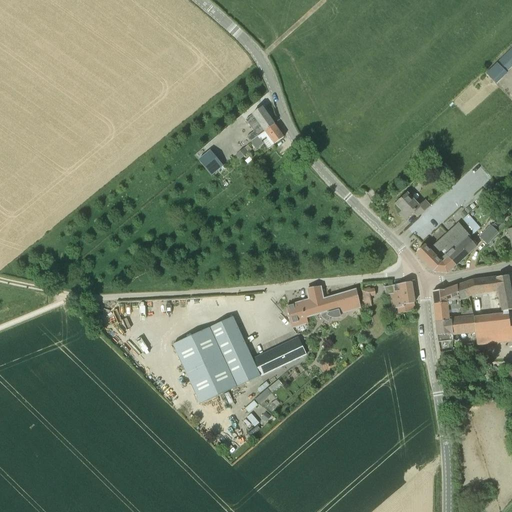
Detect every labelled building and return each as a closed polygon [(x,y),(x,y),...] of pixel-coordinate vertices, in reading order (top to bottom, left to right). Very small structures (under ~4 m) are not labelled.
[(511,46),(486,73),(497,84),(507,73),(511,67),(511,46)] [(250,126),(267,114),(262,107),(253,114),(253,115),(246,120),(250,126)] [(251,142),(258,137),(265,131),(274,124),(267,114),(250,126),(254,132),(247,137),(250,142),(251,142)] [(251,142),(255,149),(263,143),(262,141),(266,137),(272,145),(284,138),(274,124),(265,131),(258,137),(251,142)] [(235,155),(240,160),(248,153),(244,148),(235,155)] [(198,160),(211,176),(223,166),(210,151),(198,160)] [(419,206),(407,193),(400,200),(396,204),(403,211),(400,214),(406,220),(413,213),(417,218),(430,205),(425,201),(419,206)] [(493,201),(501,208),(509,201),(502,193),(493,201)] [(446,233),(458,246),(467,237),(470,235),(458,222),(446,233)] [(500,232),(506,225),(504,223),(497,230),(500,232)] [(499,233),(490,225),(485,230),(486,231),(479,237),(487,245),(499,233)] [(446,233),(434,244),(444,254),(451,248),(453,250),(458,246),(446,233)] [(444,254),(455,266),(477,247),(467,237),(458,246),(453,250),(451,248),(444,254)] [(416,254),(430,268),(444,254),(434,244),(430,248),(425,244),(416,254)] [(447,273),(455,266),(444,254),(430,268),(434,272),(447,273)] [(511,309),(511,299),(509,285),(507,276),(496,278),(472,281),(456,287),(459,298),(459,300),(477,295),(484,294),(498,291),(501,311),(511,309)] [(392,286),(384,287),(386,295),(391,294),(394,309),(397,308),(399,314),(408,312),(407,305),(414,303),(411,282),(392,286)] [(364,287),(364,296),(376,296),(376,287),(364,287)] [(446,290),(433,292),(434,307),(445,306),(445,309),(448,309),(454,308),(454,309),(460,309),(459,300),(459,298),(456,287),(446,290)] [(361,308),(355,290),(322,300),(320,288),(307,290),(309,300),(302,302),(306,317),(328,311),(328,313),(328,315),(332,317),(335,318),(338,318),(341,317),(341,314),(361,308)] [(308,323),(306,317),(302,302),(286,307),(292,327),(308,323)] [(452,324),(453,334),(475,332),(474,316),(449,318),(449,313),(455,313),(455,311),(454,309),(454,308),(448,309),(445,309),(445,306),(434,307),(436,321),(436,326),(452,324)] [(461,308),(461,316),(473,315),(471,307),(461,308)] [(122,330),(129,315),(118,310),(111,324),(122,330)] [(511,313),(474,316),(475,332),(477,346),(503,343),(511,342),(511,313)] [(241,335),(233,317),(210,328),(218,346),(241,335)] [(452,324),(436,326),(438,342),(454,340),(453,334),(452,324)] [(210,328),(173,345),(200,404),(237,387),(218,346),(210,328)] [(241,335),(218,346),(237,387),(260,376),(261,377),(307,356),(298,337),(252,359),(241,335)] [(474,344),(462,346),(463,355),(475,353),(474,344)] [(452,350),(440,353),(442,365),(451,364),(452,350)] [(261,403),(273,392),(268,387),(256,398),(261,403)] [(471,405),(474,404),(481,402),(479,395),(469,399),(471,405)] [(250,410),(259,402),(256,399),(247,406),(250,410)] [(248,416),(256,424),(261,420),(253,411),(248,416)] [(267,413),(262,418),(268,422),(272,417),(267,413)]
